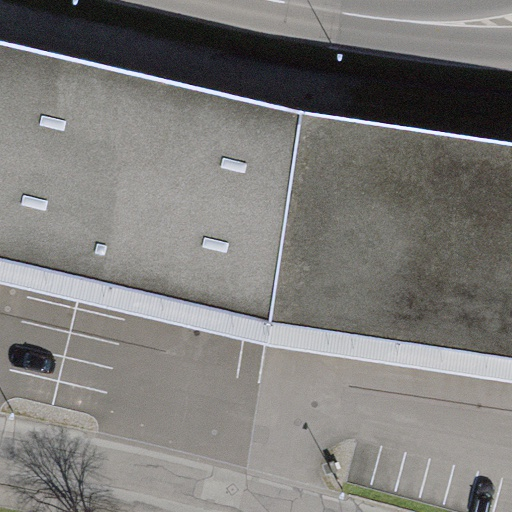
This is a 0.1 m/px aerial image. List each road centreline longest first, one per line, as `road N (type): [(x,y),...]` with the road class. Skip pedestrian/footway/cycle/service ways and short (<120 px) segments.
road 1 (residential): [(278,511),(0,450)]
road 2 (primary): [(274,0),(408,21),(511,19)]
